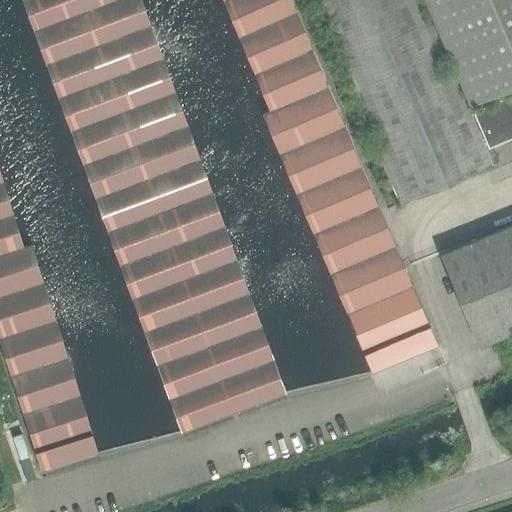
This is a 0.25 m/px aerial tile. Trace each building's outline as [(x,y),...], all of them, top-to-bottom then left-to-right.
[(285,393),(285,392),(192,137),(140,0),(22,0),(74,137),(181,432),(285,393)] [(290,0),(222,0),(269,111),(262,114),(272,137),(370,372),(378,391),(439,367),(444,366),(379,210),(348,137),(290,0)] [(491,165),(479,137),(421,0),(313,0),(371,137),(399,203),(491,165)] [(511,0),(425,0),(470,105),(511,87),(511,0)] [(488,148),(511,138),(511,95),(473,111),(488,148)] [(23,247),(0,175),(0,343),(41,471),(98,453),(31,244),(23,247)] [(476,348),(511,333),(511,225),(438,255),(476,348)]
